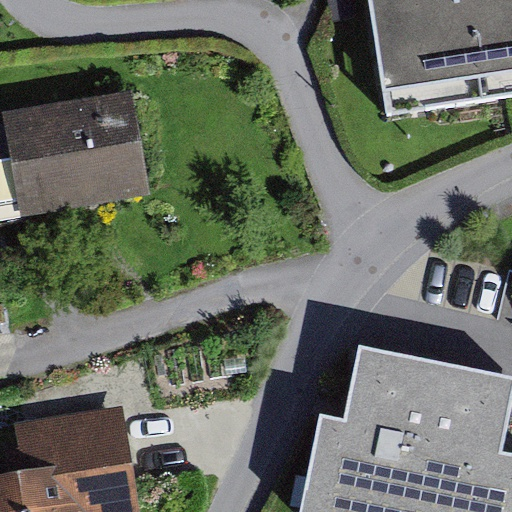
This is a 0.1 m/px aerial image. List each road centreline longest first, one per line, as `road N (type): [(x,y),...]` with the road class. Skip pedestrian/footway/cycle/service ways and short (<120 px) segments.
road 1 (residential): [(27,0),(79,24),(250,15),(283,32),(333,156),(381,239)]
road 2 (residential): [(236,511),(338,296),(381,239)]
road 3 (residential): [(381,239),(511,165)]
